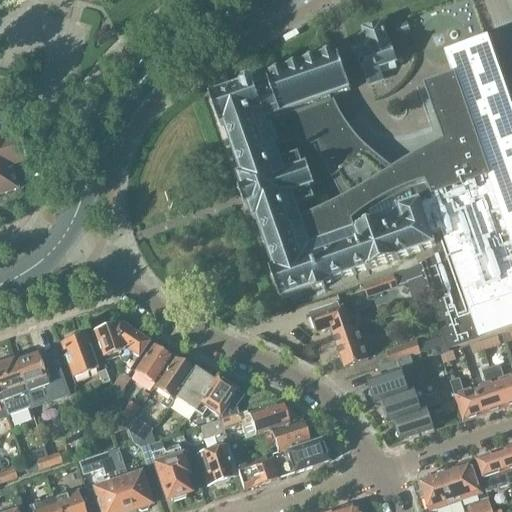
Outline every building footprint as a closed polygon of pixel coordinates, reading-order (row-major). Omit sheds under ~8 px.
[(407,22),(395,26),(399,38),(411,34),(407,22)] [(354,52),(354,53),(354,54),(354,55),(354,56),(355,57),(356,58),(357,58),(358,59),(359,58),(366,78),(380,74),(378,69),(396,63),(390,47),(389,47),(381,26),(364,31),(366,37),(358,39),(362,48),(357,50),(355,51),(354,52)] [(336,104),(333,98),(351,91),(338,53),(212,97),(211,97),(221,127),(225,126),(243,175),(239,176),(243,190),(250,208),(254,222),(258,220),(275,270),(272,271),(282,301),(313,290),(314,293),(326,289),(325,286),(368,271),(415,255),(433,248),(437,260),(420,266),(420,267),(424,278),(432,299),(433,302),(445,336),(448,344),(449,348),(511,326),(511,110),(488,42),(448,55),(455,75),(424,86),(444,142),(431,149),(418,155),(406,163),(393,171),(387,166),(381,162),(376,157),(370,152),(365,147),(360,142),(355,136),(351,130),(346,124),(342,118),(339,111),(336,104)] [(0,195),(17,190),(8,167),(26,162),(15,134),(5,137),(0,120),(0,195)] [(420,267),(394,276),(398,287),(398,288),(408,284),(424,278),(420,267)] [(394,276),(364,286),(368,297),(398,287),(394,276)] [(315,332),(330,328),(333,337),(350,332),(342,306),(310,315),(315,332)] [(104,363),(119,357),(120,359),(123,357),(126,353),(116,326),(114,326),(114,325),(111,326),(110,324),(105,324),(102,326),(103,329),(93,332),(104,363)] [(118,325),(116,326),(126,353),(123,357),(120,359),(121,362),(125,365),(131,355),(137,359),(147,343),(145,342),(146,340),(143,336),(138,336),(137,337),(120,325),(120,324),(118,324),(118,325)] [(333,337),(342,370),(365,364),(356,331),(350,332),(333,337)] [(62,344),(60,344),(72,379),(97,370),(85,335),(76,339),(71,337),(65,339),(62,344)] [(484,341),(486,349),(499,345),(497,337),(484,341)] [(486,349),(484,341),(470,346),(473,353),(486,349)] [(420,353),(418,346),(417,342),(387,352),(390,363),(407,358),(420,353)] [(428,342),(418,346),(420,353),(430,350),(428,342)] [(133,373),(154,387),(174,359),(173,359),(172,360),(164,355),(165,353),(153,345),(152,347),(133,373)] [(453,351),(450,352),(442,355),(445,363),(455,359),(453,351)] [(25,360),(20,358),(14,360),(26,394),(47,387),(36,356),(25,360)] [(383,403),(409,393),(404,380),(413,377),(407,358),(390,363),(378,367),(382,378),(369,382),(373,392),(371,398),(376,403),(376,405),(383,403)] [(14,360),(12,361),(7,359),(0,362),(0,390),(4,402),(2,403),(4,408),(14,405),(12,399),(26,394),(14,360)] [(166,398),(161,406),(167,410),(175,400),(195,371),(194,370),(193,372),(184,366),(184,362),(179,360),(176,361),(174,359),(154,387),(153,389),(166,398)] [(489,363),(491,369),(504,409),(511,406),(511,377),(505,379),(500,366),(499,367),(497,361),(489,363)] [(476,389),(484,416),(504,409),(491,369),(482,372),(486,386),(476,389)] [(195,371),(175,400),(195,413),(202,402),(204,403),(209,395),(206,392),(213,382),(206,378),(206,374),(202,372),(199,373),(195,371)] [(105,372),(97,374),(101,386),(109,383),(105,372)] [(121,373),(117,379),(123,388),(130,379),(121,373)] [(216,378),(214,382),(213,382),(206,392),(209,395),(204,403),(202,402),(195,413),(200,416),(204,410),(218,418),(237,391),(235,390),(233,385),(228,382),(223,383),(216,378)] [(113,385),(112,386),(117,398),(123,388),(117,379),(113,385)] [(449,379),(434,384),(435,389),(451,384),(450,383),(449,379)] [(463,423),(484,416),(476,389),(464,393),(460,380),(450,383),(451,384),(456,400),(459,408),(463,422),(463,423)] [(421,412),(427,410),(423,399),(437,394),(435,389),(434,384),(414,391),(409,393),(383,403),(385,411),(384,417),(389,422),(389,424),(395,421),(421,412)] [(148,396),(142,392),(137,399),(143,403),(148,396)] [(446,404),(449,411),(459,408),(456,400),(446,404)] [(131,402),(123,415),(132,421),(134,419),(140,408),(131,402)] [(246,440),(266,433),(292,424),(289,415),(284,412),(284,410),(280,412),(278,405),(248,415),(247,413),(237,416),(220,422),(224,433),(241,427),(246,440)] [(427,410),(421,412),(395,421),(398,431),(398,436),(401,440),(402,443),(435,432),(434,432),(427,410)] [(132,421),(128,429),(135,446),(140,449),(151,433),(153,431),(134,419),(132,421)] [(271,436),(278,455),(309,444),(306,434),(309,434),(310,427),(305,423),(302,424),(302,421),(292,424),(266,433),(267,437),(271,436)] [(228,480),(238,476),(236,469),(224,433),(220,422),(200,428),(204,440),(215,436),(219,448),(197,455),(206,479),(207,478),(210,486),(213,485),(216,488),(227,484),(228,480)] [(151,433),(140,449),(141,450),(155,445),(151,433)] [(321,440),(309,444),(278,455),(271,457),(278,479),(328,463),(327,460),(329,452),(323,447),(321,440)] [(184,494),(189,493),(183,477),(187,475),(177,446),(164,451),(161,443),(155,445),(141,450),(146,467),(154,465),(166,500),(171,499),(172,503),(186,498),(184,494)] [(511,448),(499,453),(510,486),(511,484),(511,448)] [(232,453),(237,468),(248,464),(243,449),(232,453)] [(107,453),(126,511),(131,511),(137,510),(141,511),(146,510),(149,506),(151,505),(140,473),(127,478),(118,450),(107,453)] [(126,511),(107,453),(98,456),(102,468),(104,468),(107,476),(111,484),(93,490),(97,502),(100,511),(126,511)] [(510,486),(499,453),(476,461),(487,493),(510,486)] [(47,459),(50,468),(62,464),(59,455),(47,459)] [(271,457),(248,465),(236,469),(238,476),(243,490),(243,491),(278,479),(271,457)] [(50,468),(47,459),(35,462),(38,471),(50,468)] [(422,479),(420,483),(429,511),(431,511),(483,495),(472,462),(422,479)] [(2,474),(5,484),(17,480),(13,470),(2,474)] [(22,486),(16,488),(19,498),(26,495),(22,486)] [(54,500),(57,511),(88,511),(92,511),(85,490),(77,492),(75,487),(65,491),(67,496),(54,500)] [(93,490),(86,492),(90,505),(97,502),(93,490)] [(23,511),(20,500),(11,503),(13,508),(1,511),(23,511)] [(57,511),(54,500),(40,505),(39,500),(29,503),(31,508),(30,508),(31,511),(57,511)] [(493,511),(490,501),(468,509),(469,511),(493,511)]
